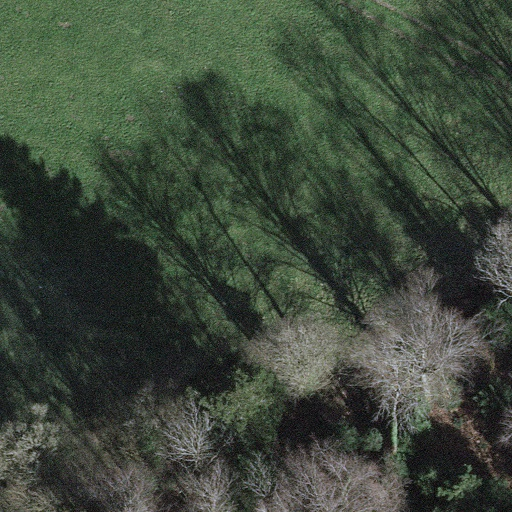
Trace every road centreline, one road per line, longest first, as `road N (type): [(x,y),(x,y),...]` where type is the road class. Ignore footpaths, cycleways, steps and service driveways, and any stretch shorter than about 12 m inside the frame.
road 1 (track): [(511,252),(140,511)]
road 2 (track): [(364,0),(511,72)]
